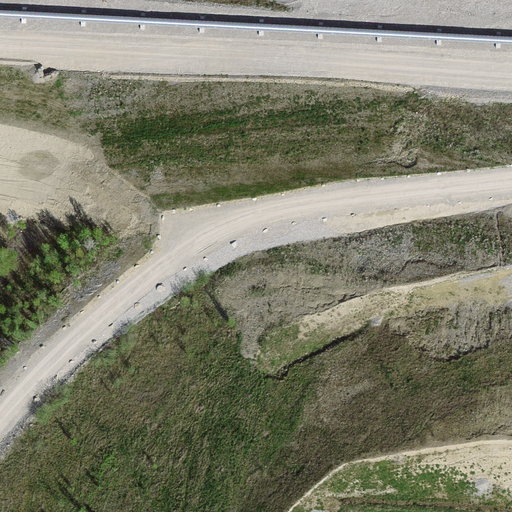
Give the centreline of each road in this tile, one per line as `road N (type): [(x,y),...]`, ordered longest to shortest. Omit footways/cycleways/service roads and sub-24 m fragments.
road 1 (track): [(0,417),(34,374),(163,258),(264,226),(511,207)]
road 2 (track): [(0,50),(447,81),(511,77)]
